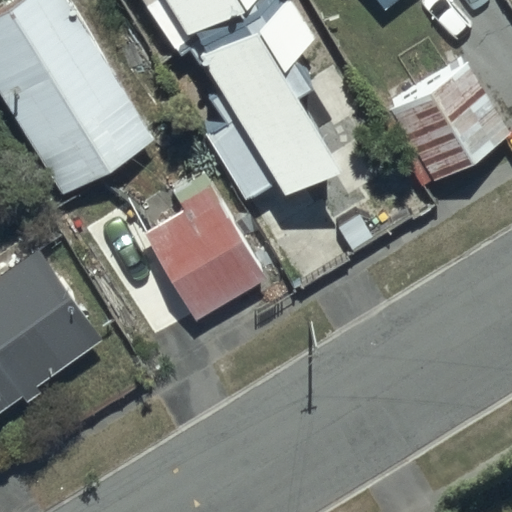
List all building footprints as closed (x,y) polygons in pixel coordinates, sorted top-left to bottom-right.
[(118,0),(0,0),(0,72),(62,180),(158,125),(102,27),(126,13),(118,0)] [(163,0),(185,33),(197,24),(223,65),(216,70),(230,92),(210,104),(253,171),(288,149),(291,153),(354,112),(308,41),(317,35),(305,16),(318,7),(313,0),(163,0)] [(466,37),(386,84),(430,162),(511,117),(466,37)] [(149,211),(201,299),(271,256),(214,164),(181,184),(184,189),(149,211)] [(0,385),(101,314),(39,227),(0,254),(0,385)]
